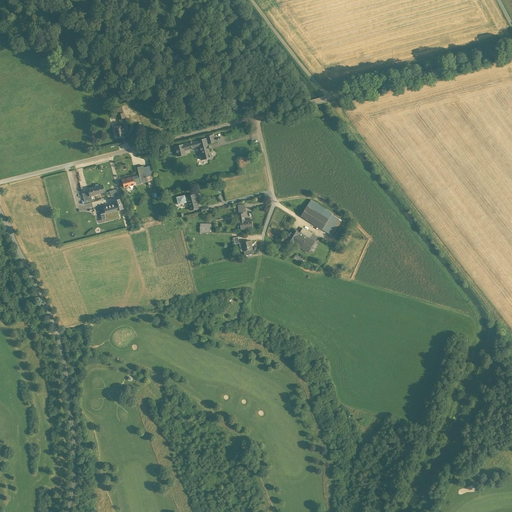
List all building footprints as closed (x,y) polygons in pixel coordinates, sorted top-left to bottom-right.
[(125,118),(121,119),(122,126),(115,127),(117,136),(122,135),(122,134),(128,132),(125,118)] [(212,137),(205,138),(207,145),(214,144),(212,137)] [(205,138),(196,141),(197,147),(201,162),(211,159),(207,145),(205,138)] [(196,141),(188,143),(190,149),(189,149),(197,147),(196,141)] [(188,143),(174,146),(177,156),(185,154),(184,150),(189,149),(190,149),(188,143)] [(147,182),(143,166),(137,167),(141,183),(147,182)] [(132,177),(122,180),(124,188),(134,185),(132,177)] [(102,185),(87,189),(88,192),(89,196),(91,196),(104,192),(102,185)] [(88,192),(82,194),(84,202),(92,200),(91,196),(89,196),(88,192)] [(201,193),(187,196),(191,211),(199,209),(196,199),(202,197),(201,193)] [(178,204),(186,202),(184,195),(176,197),(178,204)] [(120,199),(112,201),(113,204),(103,207),(105,213),(104,213),(105,219),(110,218),(109,217),(114,216),(114,217),(119,216),(118,210),(123,209),(120,199)] [(325,209),(311,200),(307,206),(322,215),(325,210),(325,209)] [(322,215),(307,206),(301,216),(322,230),(329,219),(322,215)] [(332,214),(325,210),(322,215),(329,219),(332,214)] [(332,214),(329,219),(322,230),(330,234),(340,219),(332,214)] [(252,220),(245,221),(245,219),(240,220),(241,229),(253,228),(252,220)] [(211,224),(200,224),(200,233),(211,233),(211,224)] [(293,229),(286,239),(294,244),(294,243),(301,233),(300,233),(293,229)] [(318,238),(303,229),(300,233),(301,233),(294,243),(308,252),(318,238)] [(251,241),(242,243),(244,251),(245,256),(253,254),(252,250),(253,250),(251,241)] [(304,259),(296,254),(294,258),(302,263),(304,259)]
